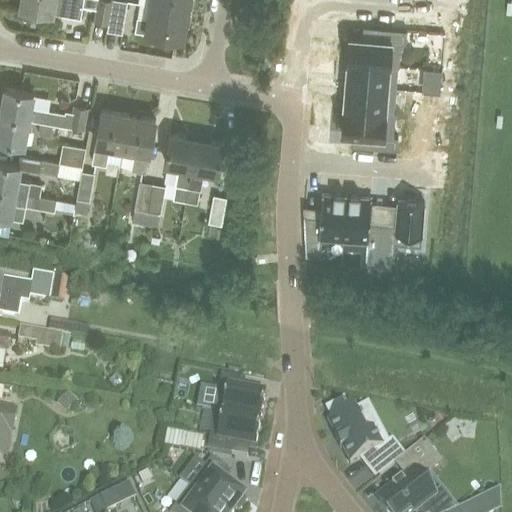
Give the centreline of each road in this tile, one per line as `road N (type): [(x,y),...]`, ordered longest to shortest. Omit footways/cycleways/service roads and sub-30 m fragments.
road 1 (residential): [(290,160),(300,443)]
road 2 (residential): [(207,89),(0,49)]
road 3 (residential): [(290,160),(437,172)]
